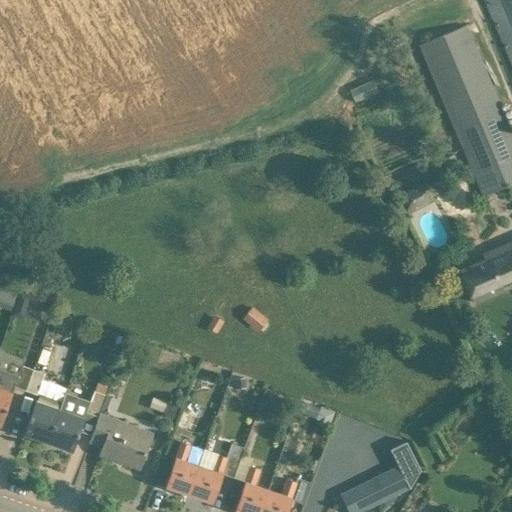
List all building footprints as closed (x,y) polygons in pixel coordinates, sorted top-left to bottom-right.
[(511,0),(488,0),(511,62),(511,0)] [(481,195),(511,183),(511,129),(472,23),(424,41),(481,195)] [(399,196),(407,212),(415,208),(406,192),(399,196)] [(511,285),(511,238),(480,252),(483,260),(460,270),(473,302),(511,285)] [(5,290),(1,301),(12,305),(16,294),(5,290)] [(31,296),(19,292),(15,305),(21,307),(29,303),(31,296)] [(268,319),(253,306),(243,318),(258,331),(268,319)] [(227,317),(213,311),(207,326),(220,332),(227,317)] [(55,313),(54,325),(71,326),(72,315),(55,313)] [(114,377),(126,381),(132,363),(120,359),(114,377)] [(0,425),(7,406),(11,393),(13,387),(25,391),(32,370),(22,366),(21,366),(17,376),(0,369),(0,425)] [(25,391),(37,395),(44,374),(32,370),(25,391)] [(231,379),(232,387),(245,386),(244,378),(231,379)] [(83,419),(95,424),(99,413),(106,394),(94,390),(83,419),(59,411),(48,442),(72,450),(79,431),(83,419)] [(177,405),(168,401),(168,402),(164,411),(164,412),(166,416),(172,419),(177,405)] [(301,412),(316,418),(316,419),(329,424),(334,411),(320,406),(320,407),(305,402),(299,402),(297,408),(301,412)] [(24,433),(48,442),(59,411),(34,403),(30,414),(24,433)] [(89,440),(91,441),(102,445),(100,453),(140,468),(153,433),(110,417),(99,413),(95,424),(89,440)] [(166,485),(189,493),(204,449),(203,449),(198,465),(183,460),(188,444),(179,442),(172,466),(166,485)] [(234,477),(244,448),(231,443),(225,457),(215,454),(215,453),(204,449),(189,493),(212,501),(222,473),(234,477)] [(409,489),(405,481),(398,466),(397,464),(353,487),(365,511),(409,489)] [(235,509),(242,511),(260,511),(268,488),(256,484),(260,468),(249,465),(242,490),(235,509)] [(282,492),(268,488),(260,511),(286,511),(288,507),(296,480),(286,478),(282,492)]
